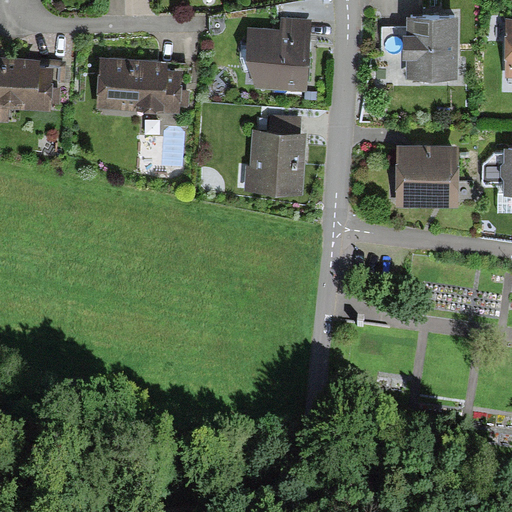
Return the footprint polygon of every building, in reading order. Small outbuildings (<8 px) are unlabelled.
[(425,15),(408,15),(408,23),(384,23),(384,58),(402,58),(407,58),(407,77),(459,76),(458,15),(425,15)] [(256,85),(307,87),(309,44),(311,18),(282,16),(281,26),(250,25),(247,50),(256,85)] [(167,57),(101,53),(98,104),(177,109),(180,66),(166,65),(167,57)] [(7,106),(51,107),(52,66),(41,66),(41,57),(0,55),(0,118),(6,119),(7,106)] [(302,189),(306,129),(253,126),(249,186),(302,189)] [(460,140),(398,138),(397,203),(441,204),(458,205),(460,140)] [(511,147),(505,147),(505,163),(502,167),(502,177),(506,180),(506,197),(511,196),(511,147)]
